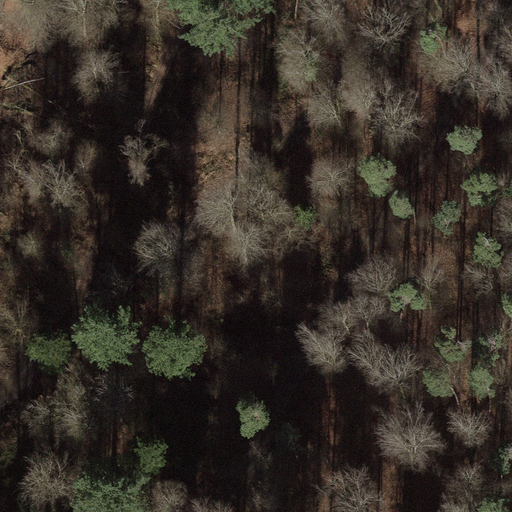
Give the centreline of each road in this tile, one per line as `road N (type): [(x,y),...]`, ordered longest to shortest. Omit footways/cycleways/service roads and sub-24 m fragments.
road 1 (track): [(210,511),(274,419),(488,45),(511,18)]
road 2 (track): [(0,378),(249,172),(408,0)]
